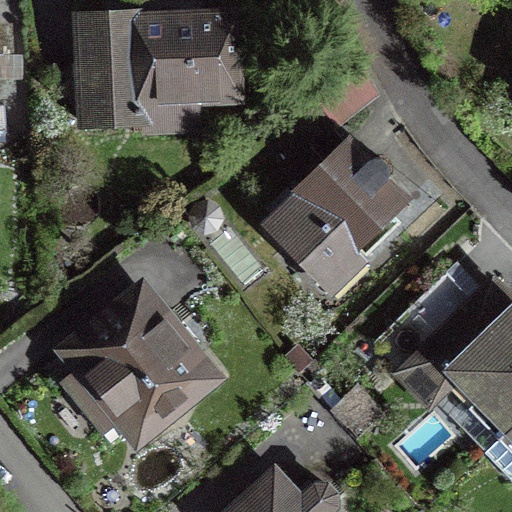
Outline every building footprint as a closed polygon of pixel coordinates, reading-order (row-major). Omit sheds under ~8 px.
[(238,97),(235,12),(139,16),(139,11),(79,13),(80,56),(54,84),(60,93),(67,101),(74,109),(82,116),(83,124),(198,120),(197,98),(238,97)] [(0,34),(0,98),(15,98),(12,34),(0,34)] [(318,102),(271,138),(289,161),(336,125),(318,102)] [(302,194),(271,224),(324,278),(354,248),(355,249),(405,200),(386,180),(389,176),(390,171),(389,166),(386,162),(382,159),(377,158),(372,159),(368,161),(347,140),(297,189),(302,194)] [(429,403),(456,377),(507,429),(511,424),(511,299),(494,281),(450,323),(422,293),(372,341),(400,370),(399,372),(429,403)] [(142,289),(68,349),(85,370),(68,384),(105,429),(121,416),(138,437),(213,375),(142,289)] [(511,424),(507,429),(485,450),(511,477),(511,424)] [(321,511),(332,502),(336,494),(324,481),(315,485),(300,499),(275,472),(230,511),(321,511)]
